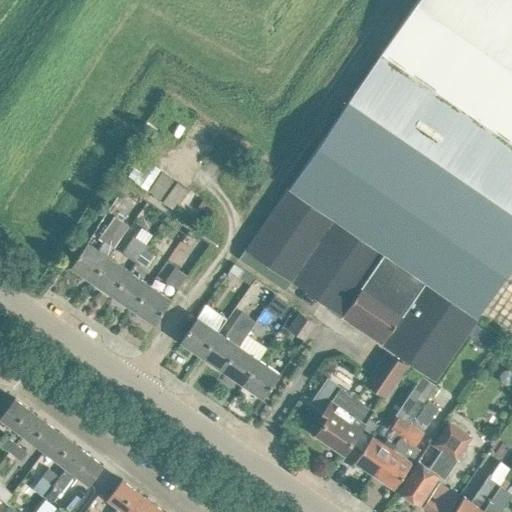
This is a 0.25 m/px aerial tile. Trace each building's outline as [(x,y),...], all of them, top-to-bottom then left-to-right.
[(511,0),(418,0),(245,248),(440,376),(511,270),(511,0)] [(133,181),(147,190),(160,170),(147,161),(133,181)] [(173,179),(165,174),(151,193),(160,198),(173,179)] [(172,208),(186,188),(177,181),(163,201),(172,208)] [(199,198),(188,190),(176,207),(187,214),(199,198)] [(212,206),(202,199),(191,216),(201,223),(212,206)] [(115,215),(99,238),(104,241),(112,247),(113,248),(129,225),(115,215)] [(135,261),(146,244),(134,235),(122,252),(135,261)] [(88,241),(72,265),(92,279),(93,279),(109,256),(108,255),(112,247),(104,241),(99,248),(88,241)] [(146,269),(159,250),(149,244),(136,263),(146,269)] [(109,256),(93,279),(113,293),(129,270),(109,256)] [(235,263),(230,270),(240,277),(245,270),(235,263)] [(187,275),(174,266),(164,280),(177,289),(187,275)] [(134,308),(150,284),(129,270),(113,293),(134,308)] [(150,284),(134,308),(156,323),(172,299),(150,284)] [(286,312),(291,305),(275,293),(270,300),(286,312)] [(239,345),(255,321),(260,314),(248,306),(243,313),(240,311),(224,335),(219,331),(202,355),(223,369),(239,345)] [(300,311),(288,327),(305,339),(316,322),(300,311)] [(202,355),(219,331),(198,316),(181,340),(202,355)] [(239,345),(223,369),(244,383),(260,359),(247,350),(239,345)] [(408,366),(388,352),(368,382),(387,396),(408,366)] [(260,359),(244,383),(265,398),(281,374),(260,359)] [(375,472),(410,423),(436,385),(423,376),(397,414),(399,416),(385,437),(376,431),(380,425),(369,417),(346,451),(357,458),(356,459),(375,472)] [(317,433),(346,451),(369,417),(374,409),(342,387),(336,395),(322,386),(312,401),(331,414),(317,433)] [(23,434),(38,415),(15,398),(1,417),(23,434)] [(427,425),(439,407),(428,401),(417,418),(427,425)] [(45,451),(60,431),(38,415),(23,434),(45,451)] [(418,460),(410,472),(399,488),(420,502),(439,474),(445,478),(459,458),(458,457),(473,435),(449,419),(433,444),(442,450),(430,468),(418,460)] [(410,423),(375,472),(395,486),(407,469),(420,450),(414,446),(424,432),(410,423)] [(67,467),(82,448),(60,431),(45,451),(66,466),(67,467)] [(0,442),(11,451),(17,443),(6,434),(0,442)] [(17,443),(11,451),(22,460),(28,451),(17,443)] [(54,484),(45,495),(53,501),(62,490),(66,492),(72,484),(78,475),(90,484),(91,482),(92,480),(104,464),(82,448),(67,467),(66,466),(60,474),(61,475),(54,484)] [(482,511),(511,468),(511,466),(511,468),(501,461),(490,478),(489,477),(472,501),(465,496),(453,511),(482,511)] [(61,475),(60,474),(50,467),(34,488),(45,496),(45,495),(54,484),(61,475)] [(511,468),(482,511),(500,511),(511,495),(511,493),(508,490),(511,485),(511,468)] [(126,511),(132,511),(145,496),(123,479),(108,498),(126,511)] [(439,482),(435,489),(423,505),(433,511),(447,511),(459,496),(439,482)] [(12,493),(0,483),(0,497),(6,502),(12,493)] [(166,511),(145,496),(132,511),(166,511)]
